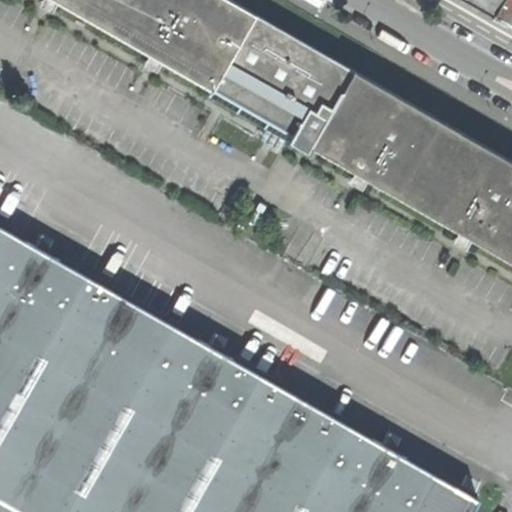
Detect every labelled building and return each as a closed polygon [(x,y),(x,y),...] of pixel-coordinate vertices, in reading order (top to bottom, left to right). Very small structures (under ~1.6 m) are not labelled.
[(58,0),(209,86),(252,10),(235,0),(58,0)] [(511,24),(511,0),(469,0),(492,13),(511,24)] [(303,149),(308,141),(351,66),(252,10),(209,86),(206,93),(303,149)] [(511,258),(511,158),(394,91),(351,66),(308,141),(511,258)] [(0,511),(469,511),(478,496),(441,475),(315,403),(199,337),(44,248),(0,223),(0,511)]
